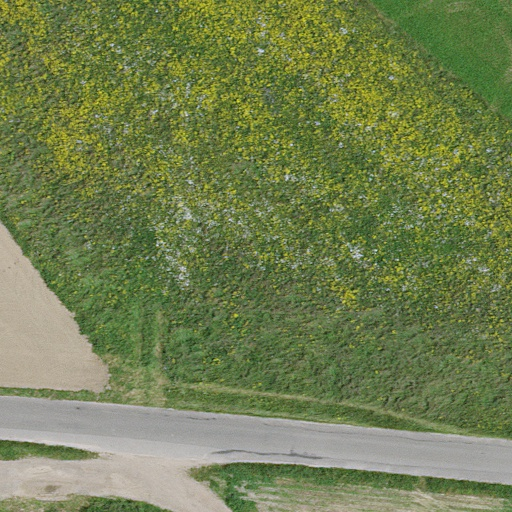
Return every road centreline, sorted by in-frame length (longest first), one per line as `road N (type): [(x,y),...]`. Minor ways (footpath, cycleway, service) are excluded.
road 1 (unclassified): [(0,418),(511,462)]
road 2 (track): [(0,484),(152,490),(206,511)]
